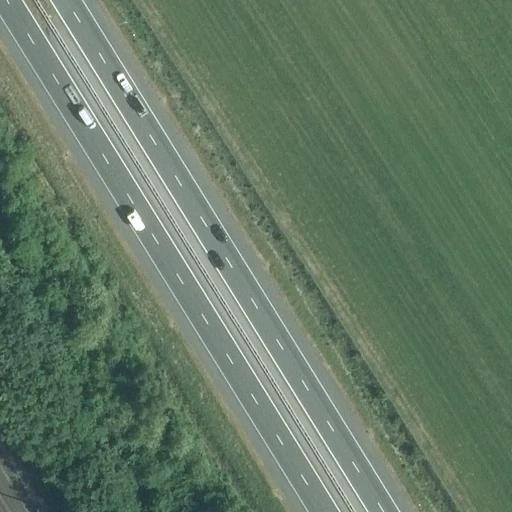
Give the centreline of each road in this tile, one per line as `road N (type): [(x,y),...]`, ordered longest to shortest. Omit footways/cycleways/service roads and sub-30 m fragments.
road 1 (motorway): [(6,0),(324,511)]
road 2 (motorway): [(383,511),(66,0)]
